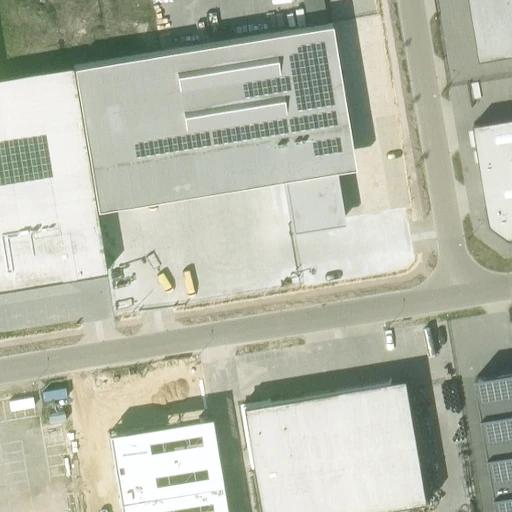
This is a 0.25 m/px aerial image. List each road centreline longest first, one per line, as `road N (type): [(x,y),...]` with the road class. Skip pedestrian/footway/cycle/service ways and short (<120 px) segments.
road 1 (unclassified): [(0,373),(457,295)]
road 2 (unclassified): [(408,0),(457,295)]
